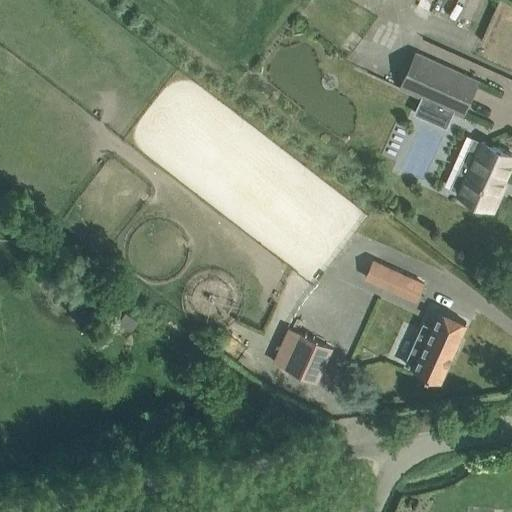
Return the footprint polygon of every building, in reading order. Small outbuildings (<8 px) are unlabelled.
[(416,53),(401,87),(463,115),(478,81),(416,53)] [(500,196),(498,195),(511,163),(511,154),(482,141),(468,174),(458,170),(450,188),(459,192),(459,194),(494,210),(500,196)] [(364,277),(417,300),(425,282),(372,259),(364,277)] [(103,296),(103,311),(120,311),(121,296),(103,296)] [(414,368),(414,369),(440,381),(467,322),(440,310),(426,343),(417,339),(406,364),(414,368)] [(125,313),(121,319),(134,328),(138,321),(125,313)] [(318,381),(333,347),(289,328),(274,361),(318,381)]
